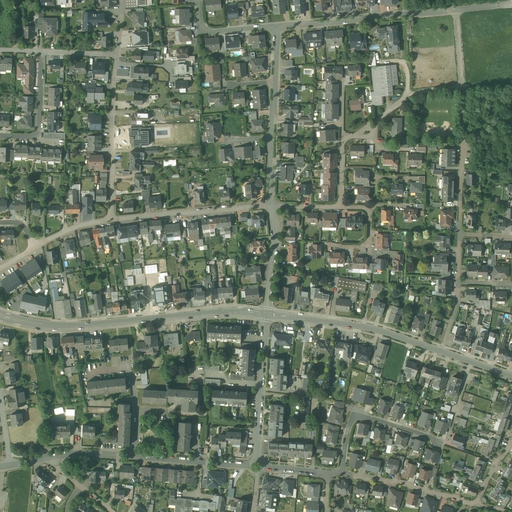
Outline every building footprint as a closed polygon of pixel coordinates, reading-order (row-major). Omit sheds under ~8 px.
[(219,0),(205,0),(206,10),(221,9),(219,0)] [(277,0),(274,0),(274,5),(273,6),(273,7),(274,7),(274,13),(284,12),(284,5),(283,0),(277,0)] [(304,0),(294,0),(295,12),(305,11),(304,0)] [(324,0),(315,0),(315,1),(315,4),(316,5),(316,6),(318,6),(319,10),(320,11),(323,11),(325,9),(326,9),(326,5),(325,5),(324,0)] [(334,0),(335,12),(343,11),(342,0),(334,0)] [(342,0),(343,11),(352,10),(351,0),(350,0),(342,0)] [(356,0),(358,7),(360,8),(364,8),(365,7),(366,7),(366,6),(365,0),(356,0)] [(262,4),(256,4),(256,6),(252,7),(253,16),(264,15),(264,11),(263,6),(262,4)] [(237,6),(227,7),(228,18),(237,18),(236,11),(237,11),(237,6)] [(185,9),(175,10),(175,24),(185,24),(189,24),(189,22),(189,17),(190,17),(190,13),(189,14),(189,11),(188,9),(185,9)] [(136,12),(133,12),(133,26),(143,26),(143,12),(136,12)] [(92,24),(92,15),(92,13),(83,13),(84,30),(92,30),(92,24)] [(92,15),(92,24),(98,23),(99,27),(104,27),(104,14),(94,15),(92,15)] [(44,19),(43,19),(43,29),(43,32),(50,32),(50,36),(56,36),(57,19),(44,19)] [(34,27),(24,26),(23,37),(34,37),(34,27)] [(385,28),(377,28),(378,38),(386,37),(385,36),(387,35),(391,35),(392,40),(387,40),(388,52),(393,52),(394,52),(396,52),(399,51),(396,27),(390,27),(390,28),(385,29),(385,28)] [(190,30),(179,31),(180,41),(181,42),(185,42),(186,41),(191,40),(191,38),(190,30)] [(342,31),(333,32),(334,44),(342,44),(341,37),(343,36),(342,31)] [(147,32),(140,32),(140,33),(138,33),(137,33),(133,33),(133,44),(147,44),(147,32)] [(333,32),(325,32),(325,38),(326,38),(327,45),(334,44),(333,32)] [(321,33),(312,34),(314,46),(321,46),(320,39),(322,38),(321,33)] [(312,34),(304,34),(304,40),(305,40),(306,47),(314,46),(312,34)] [(365,39),(360,40),(359,34),(351,35),(351,38),(350,39),(351,47),(360,46),(360,49),(366,48),(365,39)] [(264,35),(252,36),(253,44),(255,44),(255,48),(265,47),(264,35)] [(106,37),(102,37),(102,41),(97,41),(97,46),(102,46),(105,46),(110,47),(110,37),(106,36),(106,37)] [(238,36),(227,37),(228,45),(233,44),(233,46),(238,46),(237,42),(239,42),(238,36)] [(218,46),(218,38),(206,39),(207,51),(218,50),(219,50),(218,46)] [(295,40),(285,41),(285,45),(286,45),(287,53),(291,52),(292,57),(301,56),(300,55),(303,54),(302,45),(296,46),(295,40)] [(176,50),(177,59),(188,59),(187,49),(176,50)] [(141,50),(137,50),(137,51),(133,51),(132,59),(140,59),(141,50)] [(374,52),(367,53),(368,66),(375,65),(374,52)] [(12,58),(4,58),(4,60),(0,60),(0,63),(0,71),(11,72),(12,65),(12,59),(12,58)] [(255,59),(251,60),(252,70),(258,69),(258,72),(266,71),(265,58),(255,59)] [(25,65),(18,65),(18,73),(21,73),(21,77),(26,78),(26,82),(28,82),(28,85),(26,85),(26,86),(26,89),(24,89),(24,93),(32,93),(32,78),(33,78),(33,66),(33,59),(25,59),(25,65)] [(86,63),(76,63),(73,66),(70,72),(73,73),(74,71),(77,73),(86,73),(86,63)] [(104,63),(93,63),(93,72),(93,73),(104,74),(104,63)] [(245,63),(234,64),(235,71),(236,70),(236,76),(235,76),(235,77),(246,76),(245,63)] [(174,64),(175,74),(185,74),(185,64),(174,64)] [(218,65),(206,67),(207,67),(208,73),(206,73),(206,75),(206,74),(206,79),(211,79),(211,80),(213,80),(220,79),(220,75),(218,75),(217,71),(218,71),(218,65)] [(390,65),(371,67),(373,92),(371,92),(372,105),(383,104),(382,96),(393,95),(392,85),(390,65)] [(359,66),(348,67),(348,68),(349,76),(360,75),(359,66)] [(335,68),(328,67),(328,73),(325,73),(325,77),(327,78),(333,78),(335,78),(335,68)] [(149,70),(135,69),(134,79),(138,79),(138,80),(141,80),(141,79),(149,80),(149,70)] [(297,71),(291,71),(291,73),(286,73),(286,80),(294,80),(294,77),(297,77),(297,71)] [(175,81),(175,89),(188,89),(187,80),(175,81)] [(50,88),(49,88),(49,97),(59,97),(59,92),(58,92),(58,88),(60,89),(60,88),(57,88),(50,88)] [(95,88),(88,88),(88,89),(88,97),(87,102),(93,102),(93,98),(104,99),(104,93),(102,93),(102,88),(95,88)] [(264,89),(253,90),(253,91),(254,91),(255,99),(265,98),(264,89)] [(294,90),(284,89),(284,100),(294,100),(294,90)] [(243,93),(233,94),(234,104),(235,104),(235,103),(239,103),(239,104),(244,103),(244,100),(243,93)] [(142,98),(143,95),(134,94),(133,104),(142,104),(142,103),(142,98)] [(223,94),(208,95),(209,102),(209,101),(215,101),(215,107),(225,106),(223,94)] [(32,97),(21,97),(21,103),(24,103),(23,110),(25,110),(31,110),(32,110),(32,97)] [(59,97),(49,97),(48,106),(50,106),(56,106),(60,106),(60,105),(58,105),(58,102),(59,102),(59,97)] [(265,98),(255,99),(255,107),(254,107),(255,108),(266,107),(265,98)] [(352,101),(350,101),(351,111),(361,110),(360,103),(360,100),(354,100),(352,101)] [(297,106),(283,106),(283,113),(287,113),(287,117),(293,118),(293,113),(295,113),(296,113),(297,113),(297,106)] [(256,111),(244,112),(244,115),(251,115),(252,121),(257,121),(256,111)] [(50,112),(48,112),(48,121),(58,121),(58,117),(57,116),(57,112),(60,113),(60,112),(56,112),(50,112)] [(148,114),(135,113),(135,117),(131,116),(130,124),(142,124),(142,119),(148,120),(148,114)] [(0,115),(0,125),(9,126),(10,116),(0,115)] [(95,116),(94,116),(94,117),(88,116),(88,122),(90,122),(90,129),(101,129),(101,116),(95,116)] [(25,117),(24,117),(24,122),(19,121),(19,128),(32,128),(32,117),(31,117),(25,117)] [(401,118),(392,118),(392,139),(401,139),(401,118)] [(257,121),(252,121),(253,131),(264,130),(263,120),(257,121)] [(58,121),(48,121),(48,130),(49,130),(56,130),(59,130),(59,129),(57,129),(57,125),(58,125),(58,121)] [(287,124),(283,124),(282,135),(292,136),(292,131),(290,131),(290,125),(292,125),(287,124)] [(329,130),(320,131),(321,140),(321,141),(329,140),(335,140),(334,130),(330,130),(329,130)] [(138,133),(131,134),(131,137),(129,137),(130,139),(131,139),(131,146),(140,146),(140,145),(146,144),(146,141),(147,141),(147,137),(147,136),(146,131),(138,131),(138,133)] [(294,143),(289,143),(287,143),(287,142),(282,142),(282,153),(289,153),(289,158),(294,158),(294,153),(294,143)] [(263,145),(255,146),(256,151),(256,155),(264,154),(263,145)] [(364,146),(351,146),(350,148),(350,151),(350,156),(363,156),(364,146)] [(8,148),(0,147),(0,160),(2,160),(2,159),(9,159),(8,162),(9,162),(9,159),(8,159),(8,150),(8,148)] [(249,147),(237,148),(238,152),(238,158),(238,159),(239,159),(240,159),(240,158),(244,158),(244,155),(250,155),(249,147)] [(228,149),(219,150),(220,155),(219,156),(219,158),(220,159),(220,161),(228,160),(229,160),(228,153),(228,149)] [(454,150),(441,149),(441,152),(441,154),(441,157),(454,158),(454,150)] [(144,152),(130,151),(129,158),(130,158),(130,162),(139,162),(139,158),(140,158),(141,155),(144,156),(144,152)] [(393,155),(383,154),(383,162),(387,162),(387,164),(392,164),(392,160),(393,155)] [(415,154),(414,154),(413,155),(408,155),(407,156),(407,158),(408,159),(408,164),(421,165),(421,162),(422,161),(422,159),(421,158),(421,156),(416,155),(415,154)] [(94,156),(90,156),(90,158),(90,159),(89,159),(89,164),(90,164),(90,167),(95,167),(95,170),(102,170),(102,167),(102,164),(103,164),(103,159),(102,159),(102,156),(96,156),(94,156)] [(454,158),(441,157),(441,161),(441,162),(441,165),(454,166),(454,158)] [(139,162),(130,162),(130,165),(129,165),(129,169),(132,170),(136,170),(140,170),(140,165),(139,165),(139,162)] [(292,166),(286,166),(286,165),(285,165),(285,167),(281,167),(281,179),(285,179),(292,179),(292,166)] [(357,176),(355,176),(355,183),(363,183),(368,183),(368,182),(368,173),(367,172),(361,171),(357,171),(357,173),(357,176)] [(470,174),(467,174),(467,184),(476,185),(476,175),(470,174)] [(142,177),(135,177),(135,185),(133,185),(133,190),(143,189),(142,177)] [(454,177),(441,177),(441,189),(443,189),(453,189),(454,177)] [(421,183),(410,183),(410,192),(421,192),(421,183)] [(100,190),(97,190),(96,201),(106,201),(106,190),(105,190),(106,184),(101,184),(100,190)] [(253,185),(245,185),(247,198),(257,197),(255,187),(255,184),(253,185)] [(398,185),(397,184),(395,184),(395,185),(391,185),(391,189),(390,190),(390,192),(391,194),(402,194),(402,191),(403,190),(403,188),(402,187),(402,185),(398,185)] [(312,185),(300,185),(300,194),(309,194),(309,189),(312,189),(312,185)] [(228,189),(219,190),(221,201),(229,200),(228,189)] [(363,189),(357,189),(357,190),(357,195),(357,196),(357,199),(357,200),(360,200),(361,199),(369,199),(369,190),(363,189)] [(453,189),(443,189),(442,201),(441,201),(453,202),(453,189)] [(203,190),(193,191),(193,195),(194,195),(195,204),(204,203),(203,190)] [(324,192),(323,192),(322,193),(319,193),(319,198),(322,198),(323,199),(326,199),(326,200),(329,200),(330,199),(332,199),(333,198),(333,193),(332,192),(330,192),(324,192)] [(21,200),(14,201),(15,210),(26,209),(26,193),(20,193),(21,200)] [(149,197),(149,198),(149,204),(150,207),(161,206),(160,196),(149,197)] [(83,212),(91,212),(91,197),(83,197),(83,212)] [(133,202),(127,203),(127,205),(122,205),(123,213),(134,212),(133,202)] [(40,204),(32,204),(33,214),(41,214),(40,212),(40,204)] [(416,209),(404,209),(404,218),(408,218),(409,219),(411,220),(412,219),(416,219),(416,209)] [(390,210),(382,210),(381,220),(390,220),(390,215),(390,210)] [(453,211),(441,211),(441,224),(441,226),(449,226),(450,226),(451,215),(453,215),(453,211)] [(317,214),(307,213),(307,222),(317,222),(317,217),(317,214)] [(476,215),(467,214),(467,215),(465,215),(465,220),(467,220),(466,226),(475,226),(476,215)] [(263,215),(252,216),(253,223),(254,223),(255,223),(256,222),(257,222),(257,227),(263,227),(263,222),(264,222),(263,215)] [(299,215),(287,215),(287,225),(295,225),(298,225),(299,215)] [(357,217),(352,217),(352,218),(347,217),(347,225),(351,226),(353,228),(356,228),(357,227),(362,227),(362,218),(357,218),(357,217)] [(216,218),(209,219),(210,228),(209,228),(210,231),(210,236),(211,236),(215,236),(215,234),(214,228),(217,227),(216,218)] [(223,218),(216,218),(217,227),(220,227),(220,231),(220,235),(225,234),(224,227),(223,218)] [(505,219),(497,219),(496,223),(495,223),(495,228),(504,229),(505,219)] [(161,220),(153,221),(154,230),(156,230),(157,237),(157,240),(160,240),(159,230),(162,230),(161,220)] [(147,222),(139,223),(140,228),(141,234),(148,233),(148,231),(147,222)] [(197,222),(188,223),(189,228),(188,228),(189,234),(189,236),(189,237),(193,237),(193,240),(199,239),(198,233),(197,222)] [(179,224),(172,225),(173,236),(180,236),(180,232),(179,224)] [(136,225),(127,227),(128,237),(137,236),(138,236),(137,228),(136,225)] [(172,225),(165,226),(165,232),(165,233),(166,233),(166,234),(166,237),(173,236),(172,225)] [(287,225),(286,232),(285,241),(294,241),(295,225),(287,225)] [(113,226),(106,227),(107,236),(115,235),(114,232),(113,226)] [(127,227),(117,228),(118,231),(119,238),(128,237),(127,227)] [(99,228),(93,230),(94,238),(96,238),(97,243),(99,243),(99,244),(101,243),(100,237),(101,237),(99,228)] [(88,231),(80,233),(80,236),(80,237),(82,245),(87,244),(86,241),(90,240),(88,231)] [(383,232),(383,234),(377,234),(377,241),(387,241),(387,232),(383,232)] [(450,236),(436,235),(436,241),(441,241),(442,241),(442,245),(440,245),(440,247),(446,247),(446,245),(450,246),(450,236)] [(73,240),(64,241),(65,248),(66,254),(75,252),(73,240)] [(255,242),(251,243),(251,249),(255,248),(258,253),(261,252),(262,250),(265,250),(264,247),(265,246),(264,245),(264,241),(255,242)] [(509,244),(495,244),(494,254),(495,254),(508,254),(509,244)] [(481,245),(467,245),(467,255),(481,255),(481,245)] [(313,248),(309,247),(309,253),(312,253),(312,254),(312,257),(320,258),(320,248),(313,248)] [(297,248),(288,248),(287,260),(296,260),(297,248)] [(56,251),(47,252),(48,263),(58,261),(56,251)] [(21,267),(28,279),(42,270),(34,258),(21,267)] [(384,259),(375,259),(375,264),(375,269),(385,270),(385,264),(383,264),(384,259)] [(396,260),(393,260),(393,267),(393,268),(393,270),(394,270),(395,271),(398,271),(399,270),(402,270),(402,267),(403,267),(403,265),(402,264),(402,260),(396,260)] [(434,262),(431,262),(431,266),(434,266),(434,269),(439,269),(439,270),(441,270),(447,271),(447,270),(447,263),(434,262)] [(477,265),(467,265),(466,276),(477,276),(477,266),(477,265)] [(255,266),(253,266),(252,266),(252,268),(247,268),(245,268),(245,270),(246,277),(251,277),(252,280),(257,280),(258,281),(260,281),(261,280),(261,278),(260,277),(259,267),(256,267),(255,266)] [(487,266),(477,266),(477,276),(487,277),(487,271),(487,266)] [(494,267),(494,269),(494,277),(507,277),(508,267),(494,267)] [(0,280),(8,292),(22,283),(15,271),(0,280)] [(366,282),(338,277),(337,287),(352,290),(357,291),(365,292),(366,282)] [(133,280),(125,281),(126,289),(134,288),(133,280)] [(31,284),(35,292),(41,289),(37,281),(31,284)] [(165,282),(159,283),(160,295),(160,296),(159,293),(155,294),(157,305),(160,305),(164,305),(164,304),(168,304),(165,282)] [(178,285),(171,286),(174,303),(180,302),(179,293),(178,285)] [(186,286),(181,287),(181,293),(179,293),(180,302),(188,301),(186,286)] [(69,299),(59,300),(58,288),(50,288),(53,319),(72,316),(69,299)] [(202,288),(193,288),(194,300),(197,299),(204,298),(204,292),(202,292),(202,288)] [(249,289),(244,290),(245,302),(253,301),(252,299),(259,299),(258,290),(250,290),(251,292),(249,292),(249,289)] [(475,290),(466,290),(466,298),(471,298),(471,297),(475,298),(475,300),(478,300),(478,295),(475,295),(475,290)] [(506,292),(495,292),(494,301),(506,301),(506,292)] [(97,294),(95,294),(93,294),(94,305),(95,309),(96,312),(101,311),(100,308),(102,308),(99,293),(97,294)] [(329,295),(318,293),(317,298),(316,298),(316,299),(315,305),(316,305),(321,306),(321,307),(325,307),(325,308),(326,302),(328,302),(327,303),(328,303),(329,295)] [(38,297),(23,294),(20,308),(25,309),(25,310),(38,313),(38,309),(44,310),(47,297),(38,295),(38,297)] [(292,295),(284,294),(283,302),(291,303),(292,295)] [(117,296),(113,297),(113,302),(114,311),(121,310),(119,302),(119,301),(118,302),(117,300),(118,300),(117,296)] [(124,297),(119,298),(119,301),(119,302),(121,310),(128,309),(126,301),(124,301),(124,299),(124,297)] [(142,298),(131,300),(132,309),(143,307),(142,298)] [(350,301),(336,299),(335,309),(348,311),(350,301)] [(379,301),(374,299),(371,308),(377,310),(376,314),(381,316),(385,304),(378,302),(379,301)] [(75,301),(75,306),(77,316),(87,315),(85,300),(75,301)] [(475,300),(474,300),(474,306),(490,310),(490,300),(478,300),(475,300)] [(94,305),(88,306),(89,314),(96,313),(96,312),(95,309),(94,305)] [(405,310),(393,306),(389,320),(397,323),(398,318),(400,319),(400,316),(399,316),(400,313),(404,314),(405,310)] [(424,320),(415,318),(413,327),(417,329),(421,330),(424,322),(424,320)] [(434,319),(432,325),(429,334),(438,337),(441,328),(438,327),(440,321),(434,319)] [(224,340),(224,327),(218,326),(217,325),(216,326),(212,326),(212,325),(207,325),(207,341),(211,342),(211,341),(215,341),(215,340),(224,340)] [(224,327),(224,340),(232,341),(231,342),(236,342),(236,343),(240,343),(241,326),(236,326),(236,327),(232,327),(231,326),(230,327),(224,327)] [(458,327),(453,342),(461,344),(463,336),(461,335),(464,329),(458,327)] [(467,330),(465,337),(463,336),(461,344),(468,347),(473,332),(467,330)] [(190,333),(185,337),(189,342),(192,339),(194,339),(195,339),(195,340),(200,340),(199,331),(194,332),(190,333)] [(10,334),(0,332),(0,345),(8,347),(10,334)] [(481,332),(475,349),(483,352),(483,351),(486,342),(484,342),(487,334),(481,332)] [(291,335),(272,333),(270,349),(277,350),(277,345),(290,346),(291,335)] [(177,334),(168,334),(168,336),(165,336),(166,347),(178,346),(177,334)] [(156,335),(145,336),(146,340),(147,340),(147,342),(142,343),(142,342),(137,343),(137,348),(138,358),(142,358),(141,350),(150,350),(150,351),(150,352),(151,353),(152,354),(153,354),(155,354),(156,353),(156,352),(157,351),(156,349),(158,349),(159,349),(158,340),(156,340),(156,335)] [(74,336),(67,337),(69,351),(69,353),(73,353),(72,348),(71,347),(71,346),(75,346),(74,337),(74,336)] [(83,336),(74,337),(74,336),(74,337),(75,346),(76,348),(84,347),(83,339),(84,339),(83,336)] [(57,337),(48,337),(48,341),(48,348),(51,348),(51,355),(55,354),(55,348),(58,348),(57,337)] [(94,337),(91,337),(91,338),(84,339),(83,339),(84,347),(84,350),(90,349),(89,348),(97,347),(97,349),(103,348),(102,337),(94,338),(94,337)] [(42,338),(31,338),(32,353),(42,352),(42,356),(46,356),(45,352),(43,352),(42,338)] [(117,340),(109,340),(110,351),(115,351),(115,349),(123,348),(123,350),(128,349),(127,339),(120,339),(117,339),(117,340)] [(325,343),(317,342),(316,347),(317,347),(316,352),(322,352),(322,350),(329,351),(330,344),(329,344),(330,341),(325,341),(325,343)] [(344,343),(336,342),(335,354),(336,354),(336,357),(337,357),(337,359),(339,360),(340,357),(339,357),(340,353),(343,353),(344,343)] [(493,345),(486,342),(483,351),(490,354),(493,345)] [(351,344),(344,343),(343,353),(342,358),(350,359),(351,344)] [(388,346),(379,343),(375,356),(384,359),(388,346)] [(371,349),(355,344),(353,351),(357,353),(356,358),(367,362),(371,349)] [(508,350),(506,350),(503,358),(510,361),(511,353),(511,345),(510,345),(508,350)] [(503,349),(499,347),(496,356),(503,358),(506,350),(503,349)] [(239,363),(253,363),(253,360),(254,359),(253,358),(254,354),(255,354),(255,350),(241,349),(238,349),(238,353),(239,353),(239,357),(240,357),(239,363)] [(283,359),(270,358),(270,374),(274,374),(283,374),(283,359)] [(18,362),(11,363),(12,371),(14,370),(15,373),(19,372),(18,362)] [(416,365),(407,362),(404,372),(407,373),(406,376),(414,379),(417,370),(415,369),(416,365)] [(253,363),(239,363),(239,374),(252,375),(253,369),(254,368),(253,367),(253,363)] [(78,366),(64,368),(65,374),(66,374),(71,373),(78,372),(78,366)] [(12,371),(5,372),(7,384),(16,382),(15,373),(14,370),(12,371)] [(442,373),(433,370),(430,378),(430,379),(435,380),(433,385),(440,387),(443,377),(441,377),(442,373)] [(283,374),(274,374),(273,389),(286,390),(287,374),(283,374)] [(461,380),(453,377),(449,386),(447,392),(456,395),(461,380)] [(106,380),(107,392),(112,392),(112,390),(121,389),(121,391),(126,390),(125,378),(122,378),(106,380)] [(107,392),(106,380),(87,382),(88,394),(93,394),(93,392),(102,391),(102,393),(107,392)] [(14,389),(10,390),(11,396),(8,396),(10,407),(20,406),(24,405),(21,388),(14,389)] [(182,400),(183,390),(180,389),(180,390),(167,389),(167,391),(166,401),(171,401),(171,399),(182,400)] [(154,390),(143,390),(142,401),(143,401),(143,400),(166,402),(166,403),(166,401),(167,391),(156,391),(157,390),(154,390)] [(183,390),(182,400),(182,402),(184,402),(183,410),(181,410),(195,411),(195,403),(197,403),(198,391),(187,390),(183,390)] [(229,405),(230,391),(224,391),(223,390),(221,391),(212,390),(212,401),(215,404),(225,405),(225,402),(229,403),(228,405),(229,405)] [(230,391),(229,405),(229,403),(232,403),(232,405),(242,406),(242,403),(246,404),(247,393),(238,392),(237,390),(236,392),(230,391)] [(369,392),(362,390),(362,391),(355,390),(354,394),(355,394),(353,400),(358,402),(358,401),(361,402),(361,403),(362,402),(366,403),(366,404),(368,398),(369,392)] [(389,402),(381,400),(378,411),(386,414),(388,407),(390,402),(389,402)] [(342,402),(336,401),(334,407),(342,410),(344,402),(342,402)] [(130,404),(119,403),(118,410),(120,411),(119,424),(130,424),(131,412),(129,412),(130,404)] [(284,405),(271,405),(270,420),(282,421),(284,405)] [(404,408),(395,405),(392,416),(400,419),(404,409),(404,408)] [(470,408),(464,406),(461,413),(467,415),(470,408)] [(334,407),(332,407),(334,408),(332,417),(330,416),(328,421),(339,424),(343,410),(342,410),(334,407)] [(433,415),(423,412),(422,417),(421,417),(421,418),(422,418),(420,425),(424,426),(424,427),(425,428),(425,427),(429,428),(432,419),(433,415)] [(21,413),(11,415),(12,426),(23,425),(21,413)] [(500,414),(497,422),(508,425),(510,420),(506,419),(502,417),(502,415),(500,414)] [(467,421),(460,418),(458,425),(463,427),(464,424),(466,424),(467,421)] [(282,421),(270,420),(269,436),(281,437),(282,421)] [(446,422),(438,420),(434,431),(438,432),(439,432),(444,434),(447,426),(446,425),(447,423),(446,422)] [(497,422),(496,421),(494,429),(497,430),(496,434),(500,436),(502,430),(506,431),(508,425),(497,422)] [(191,423),(179,422),(178,449),(189,450),(191,423)] [(369,425),(360,423),(358,433),(366,435),(367,431),(369,425)] [(130,424),(119,424),(118,445),(129,445),(130,424)] [(70,425),(50,426),(50,437),(70,436),(70,425)] [(95,426),(83,426),(82,437),(83,437),(83,435),(90,436),(90,437),(94,437),(95,426)] [(385,430),(376,428),(375,430),(374,431),(374,432),(375,433),(374,438),(378,439),(379,440),(381,441),(382,440),(384,434),(385,430)] [(333,431),(329,431),(326,443),(335,445),(337,432),(333,431)] [(240,433),(233,433),(233,443),(232,446),(240,447),(240,444),(240,440),(240,437),(240,434),(240,433)] [(408,437),(398,434),(395,445),(404,448),(408,437)] [(464,439),(454,435),(451,443),(462,447),(464,439)] [(494,440),(490,438),(488,444),(496,447),(498,441),(494,440)] [(424,442),(415,439),(413,447),(413,449),(419,451),(421,451),(424,442)] [(288,444),(269,443),(268,454),(288,455),(288,444)] [(304,444),(288,443),(288,444),(288,455),(303,456),(304,444)] [(312,445),(304,444),(303,456),(311,457),(312,445)] [(496,447),(488,444),(486,450),(490,452),(494,453),(496,447)] [(431,449),(429,448),(427,449),(427,451),(427,452),(425,459),(435,462),(437,455),(438,453),(432,451),(431,449)] [(324,450),(323,450),(323,453),(323,459),(323,463),(329,463),(329,460),(333,460),(333,456),(336,456),(336,451),(324,450)] [(360,455),(352,453),(349,466),(359,468),(359,467),(361,461),(361,459),(359,459),(360,455)] [(380,462),(368,459),(367,462),(366,468),(366,469),(378,472),(380,462)] [(398,461),(389,459),(387,467),(391,468),(390,473),(396,474),(398,464),(399,461),(398,461)] [(486,463),(478,460),(473,470),(482,473),(486,463)] [(416,466),(407,463),(406,467),(405,469),(414,471),(416,466)] [(134,467),(121,466),(121,475),(127,476),(127,477),(133,478),(134,467)] [(511,468),(508,466),(502,476),(506,478),(509,473),(511,474),(511,468)] [(40,470),(36,469),(35,475),(34,478),(35,479),(38,482),(45,474),(40,470)] [(414,471),(405,469),(405,470),(404,474),(412,477),(414,471)] [(428,471),(421,469),(418,477),(420,478),(421,480),(423,481),(425,480),(425,479),(426,480),(428,474),(431,475),(433,471),(432,471),(429,470),(428,471)] [(178,470),(171,470),(170,472),(170,478),(170,481),(177,481),(178,471),(178,470)] [(482,473),(473,470),(472,473),(471,473),(469,477),(479,481),(482,473)] [(86,471),(83,480),(91,481),(91,472),(86,471)] [(100,472),(91,471),(91,472),(91,481),(99,482),(100,477),(100,472)] [(190,471),(183,471),(183,472),(182,482),(189,482),(189,480),(190,474),(190,471)] [(225,473),(208,472),(207,486),(214,486),(214,485),(216,484),(216,483),(224,484),(225,473)] [(51,479),(45,474),(38,482),(41,484),(45,487),(51,479)] [(277,480),(264,477),(263,486),(270,487),(273,488),(274,485),(276,486),(277,484),(279,485),(280,480),(277,480)] [(500,479),(494,488),(502,493),(505,488),(501,486),(504,481),(500,479)] [(294,481),(284,480),(283,493),(286,493),(286,494),(292,495),(293,489),(294,481)] [(460,482),(453,480),(452,485),(461,488),(462,483),(460,482)] [(347,482),(336,481),(336,485),(334,484),(334,488),(335,488),(335,492),(345,494),(346,494),(347,486),(347,482)] [(366,485),(357,483),(355,492),(364,494),(365,489),(366,485)] [(319,485),(308,485),(307,497),(311,497),(318,498),(319,485)] [(477,489),(469,486),(465,485),(464,488),(468,489),(466,494),(474,496),(477,489)] [(67,493),(59,486),(57,489),(54,487),(51,491),(53,493),(54,493),(62,499),(67,493)] [(382,487),(373,486),(372,494),(381,496),(382,489),(382,487)] [(124,491),(119,491),(119,488),(115,487),(114,497),(124,498),(124,491)] [(402,493),(394,491),(394,490),(389,488),(387,499),(390,499),(389,500),(390,502),(389,505),(398,508),(402,493)] [(494,488),(490,495),(498,501),(500,497),(503,500),(506,496),(502,493),(494,488)] [(418,495),(409,493),(408,498),(407,499),(406,501),(407,502),(407,503),(415,505),(417,498),(418,495)] [(276,495),(267,494),(265,507),(266,507),(275,508),(276,495)] [(183,511),(185,499),(177,498),(177,499),(174,499),(169,498),(168,504),(176,504),(175,511),(183,511)] [(192,499),(185,499),(183,511),(191,511),(192,506),(200,507),(200,501),(191,500),(192,499)] [(247,501),(238,499),(237,504),(235,502),(231,502),(230,505),(246,508),(247,501)] [(207,501),(200,500),(200,507),(199,511),(207,511),(208,507),(215,508),(216,503),(216,502),(212,502),(207,502),(207,501)] [(432,501),(429,500),(426,509),(423,508),(423,509),(424,511),(434,511),(437,502),(432,501)] [(87,511),(90,509),(82,503),(76,511),(77,511),(79,511),(80,511),(79,511),(87,511)]
